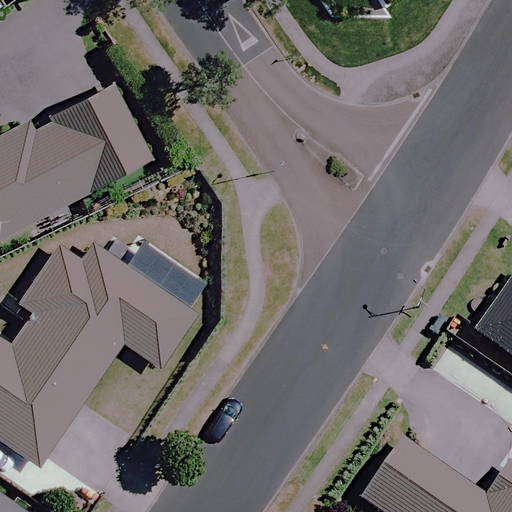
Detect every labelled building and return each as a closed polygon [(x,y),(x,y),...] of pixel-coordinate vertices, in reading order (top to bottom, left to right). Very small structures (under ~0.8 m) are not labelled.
[(0,240),(149,159),(105,78),(0,135),(0,240)] [(79,245),(71,256),(54,244),(12,305),(29,317),(5,352),(0,349),(0,450),(30,471),(116,348),(153,374),(189,322),(104,262),(79,245)] [(511,279),(471,340),(511,368),(511,279)] [(511,511),(511,469),(487,506),(396,445),(354,506),(362,511),(511,511)] [(15,511),(0,501),(0,511),(15,511)]
